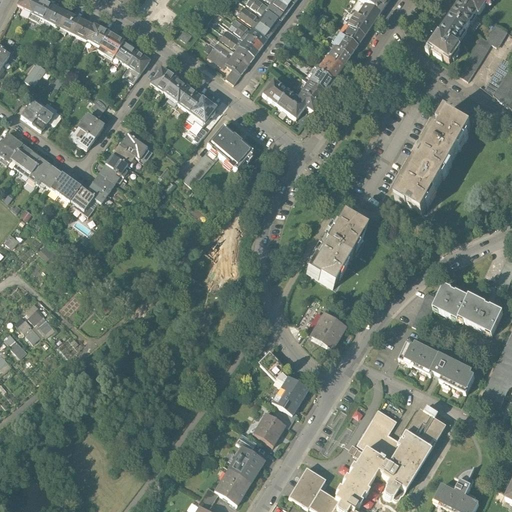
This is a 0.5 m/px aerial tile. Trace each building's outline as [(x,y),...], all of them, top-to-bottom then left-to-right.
[(18,0),(14,9),(30,17),(38,2),(38,1),(36,0),(18,0)] [(248,0),(206,59),(223,71),(224,70),(225,68),(230,62),(234,56),(238,50),(243,44),(247,38),(252,32),(256,26),(260,20),(265,14),(269,8),(274,2),(275,0),(248,0)] [(283,0),(275,0),(274,2),(289,13),(293,7),(283,0)] [(379,16),(389,0),(356,0),(356,1),(358,2),(379,16)] [(489,0),(462,0),(460,3),(477,15),(479,16),(489,0)] [(50,8),(38,2),(30,17),(42,24),(50,8)] [(274,2),(269,8),(284,19),(289,13),(274,2)] [(371,28),(379,16),(358,2),(350,14),(371,28)] [(474,20),(477,15),(460,3),(451,17),(468,29),(474,20)] [(64,15),(50,8),(42,24),(56,31),(64,15)] [(269,8),(265,14),(280,25),(284,19),(269,8)] [(265,14),(260,20),(275,31),(280,25),(265,14)] [(340,24),(348,29),(363,39),(371,28),(350,14),(349,16),(346,15),(340,24)] [(78,23),(64,15),(56,31),(70,38),(78,23)] [(456,46),(468,29),(451,17),(439,34),(456,46)] [(260,20),(256,26),(271,37),(275,31),(260,20)] [(479,24),(474,20),(468,29),(473,32),(479,24)] [(70,38),(83,45),(91,29),(78,23),(70,38)] [(256,26),(252,32),(267,43),(271,37),(256,26)] [(92,28),(91,29),(83,45),(98,52),(106,36),(92,28)] [(481,40),(459,77),(468,83),(491,46),(498,50),(507,35),(496,28),(487,43),(481,40)] [(356,50),(363,39),(348,29),(341,40),(356,50)] [(252,32),(247,38),(262,49),(267,43),(252,32)] [(184,34),(178,42),(185,47),(191,40),(184,34)] [(456,46),(439,34),(426,54),(426,55),(426,56),(429,58),(432,53),(434,54),(433,56),(442,62),(443,60),(450,65),(461,49),(456,46)] [(122,47),(106,36),(98,52),(112,62),(122,47)] [(247,38),(243,44),(258,55),(262,49),(247,38)] [(349,61),(356,50),(341,40),(339,38),(331,49),(334,51),(349,61)] [(243,44),(238,50),(253,61),(258,55),(243,44)] [(135,55),(122,47),(112,62),(125,70),(135,55)] [(0,48),(0,67),(3,70),(12,57),(0,48)] [(238,50),(234,56),(249,67),(253,61),(238,50)] [(334,51),(327,60),(342,70),(349,61),(334,51)] [(149,63),(135,55),(125,70),(139,79),(149,63)] [(234,56),(230,62),(245,73),(249,67),(234,56)] [(342,70),(327,60),(326,60),(317,74),(333,85),(342,70)] [(504,62),(484,92),(494,100),(510,112),(511,114),(511,60),(509,65),(504,62)] [(230,62),(225,68),(232,72),(240,78),(245,73),(230,62)] [(46,73),(36,66),(24,84),(34,91),(46,73)] [(312,80),(308,85),(325,96),(333,85),(317,74),(312,71),(308,77),(312,80)] [(159,72),(147,88),(162,99),(174,82),(159,72)] [(233,88),(240,78),(232,72),(225,82),(233,88)] [(188,93),(174,82),(162,99),(176,109),(188,93)] [(276,108),(286,94),(272,84),(262,98),(276,108)] [(325,96),(308,85),(305,89),(300,96),(317,107),(325,96)] [(201,102),(188,93),(176,109),(188,118),(201,102)] [(297,102),(286,94),(276,108),(295,122),(304,110),(312,115),(317,107),(300,96),(300,97),(297,102)] [(95,106),(91,112),(100,118),(109,105),(98,97),(93,104),(95,106)] [(216,113),(201,102),(188,118),(204,129),(216,113)] [(30,129),(41,113),(31,106),(20,121),(30,129)] [(41,113),(30,129),(40,136),(48,125),(52,120),(41,113)] [(52,120),(48,125),(54,129),(61,119),(55,115),(52,120)] [(441,131),(431,148),(454,161),(471,132),(445,117),(438,130),(441,131)] [(85,118),(77,130),(93,142),(102,130),(85,118)] [(85,154),(93,142),(77,130),(72,136),(70,134),(66,140),(85,154)] [(222,130),(206,148),(209,150),(201,160),(210,168),(218,158),(236,173),(252,155),(222,130)] [(130,134),(127,138),(136,144),(139,140),(130,134)] [(0,163),(6,168),(9,164),(20,148),(6,138),(0,145),(0,163)] [(127,138),(119,149),(137,162),(143,167),(152,155),(136,144),(127,138)] [(9,164),(19,171),(30,156),(20,148),(9,164)] [(438,190),(454,161),(431,148),(415,176),(438,190)] [(119,149),(112,159),(128,171),(130,172),(137,162),(119,149)] [(19,171),(29,178),(40,163),(30,156),(19,171)] [(112,159),(105,169),(120,181),(128,171),(112,159)] [(201,160),(182,182),(191,190),(210,168),(201,160)] [(29,178),(38,185),(50,170),(40,163),(29,178)] [(105,169),(99,177),(115,189),(120,181),(105,169)] [(38,185),(48,192),(59,176),(50,170),(38,185)] [(48,192),(58,199),(69,184),(59,176),(48,192)] [(421,220),(438,190),(415,176),(405,193),(402,191),(395,205),(421,220)] [(99,177),(92,187),(108,198),(115,189),(99,177)] [(58,199),(68,207),(79,191),(69,184),(58,199)] [(92,187),(85,196),(93,201),(101,207),(108,198),(92,187)] [(85,196),(79,191),(68,207),(87,220),(93,211),(89,208),(93,201),(85,196)] [(31,216),(25,211),(20,218),(26,223),(31,216)] [(325,246),(327,247),(351,261),(367,234),(343,220),(336,232),(334,231),(325,246)] [(333,291),(351,261),(327,247),(317,265),(314,263),(306,277),(318,284),(318,282),(333,291)] [(506,294),(511,280),(511,256),(495,288),(506,294)] [(89,279),(96,285),(102,279),(95,272),(89,279)] [(438,301),(432,312),(457,324),(458,322),(468,301),(444,289),(438,301)] [(412,328),(422,333),(432,312),(438,301),(427,296),(412,328)] [(469,299),(468,301),(458,322),(491,338),(492,337),(502,316),(469,299)] [(54,331),(33,306),(22,315),(24,316),(14,324),(34,348),(54,331)] [(343,331),(322,317),(314,330),(308,340),(330,353),(337,341),(343,331)] [(9,335),(0,342),(0,351),(2,354),(15,341),(9,335)] [(511,336),(480,403),(499,411),(509,391),(511,389),(511,336)] [(407,347),(399,364),(430,379),(432,375),(437,377),(441,380),(439,384),(466,397),(474,380),(471,378),(472,374),(415,347),(414,350),(407,347)] [(257,363),(276,382),(277,380),(285,384),(288,380),(283,374),(289,369),(269,351),(257,363)] [(285,384),(272,405),(285,413),(292,418),(294,414),(308,392),(288,380),(285,384)] [(306,471),(288,500),(307,511),(308,510),(311,511),(354,511),(356,508),(359,510),(362,505),(360,503),(361,501),(363,498),(365,499),(369,494),(366,493),(377,476),(381,478),(380,479),(387,484),(385,488),(385,489),(384,492),(384,493),(383,496),(384,499),(389,502),(392,502),(395,503),(398,502),(400,499),(402,499),(404,495),(428,456),(444,429),(433,422),(436,418),(425,411),(422,416),(419,414),(404,437),(403,437),(400,442),(403,444),(401,446),(399,444),(398,445),(387,438),(396,425),(377,413),(356,448),(364,453),(363,455),(357,452),(355,455),(353,458),(354,458),(359,461),(354,469),(352,468),(349,473),(351,475),(347,481),(345,479),(342,485),(344,486),(340,492),(338,490),(335,496),(337,497),(334,501),(319,492),(325,483),(306,471)] [(285,413),(279,423),(286,427),(290,430),(298,416),(294,414),(292,418),(285,413)] [(266,415),(253,436),(273,449),(286,427),(279,423),(266,415)] [(248,441),(242,450),(251,456),(257,447),(248,441)] [(353,458),(354,458),(353,458),(355,455),(357,452),(358,451),(352,448),(347,455),(353,458)] [(242,450),(235,461),(258,475),(265,464),(251,456),(242,450)] [(251,486),(258,475),(235,461),(228,472),(251,486)] [(228,472),(221,483),(244,497),(251,486),(228,472)] [(475,500),(467,496),(473,482),(471,481),(470,480),(472,475),(470,474),(467,473),(465,474),(462,476),(459,479),(457,482),(459,483),(456,491),(447,487),(446,490),(442,488),(433,505),(446,511),(475,511),(478,506),(474,503),(475,500)] [(237,509),(244,497),(221,483),(214,494),(219,497),(237,509)] [(194,511),(196,511),(198,510),(201,511),(209,511),(219,497),(214,494),(207,490),(194,511)]
